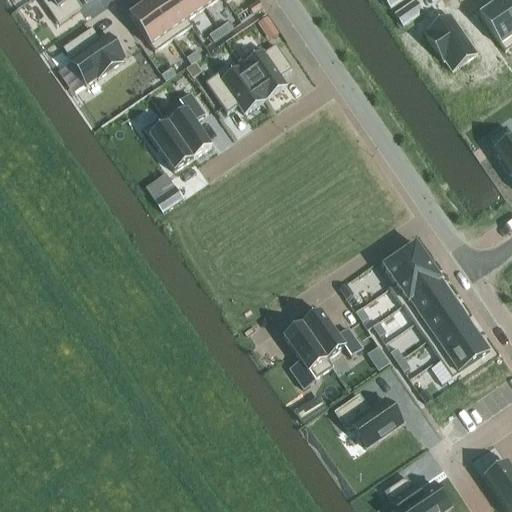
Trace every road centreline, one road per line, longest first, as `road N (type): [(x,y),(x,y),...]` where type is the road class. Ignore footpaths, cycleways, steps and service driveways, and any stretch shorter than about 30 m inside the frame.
road 1 (residential): [(257,335),(434,217)]
road 2 (residential): [(194,186),(337,86)]
road 3 (residential): [(337,86),(434,217)]
road 4 (residential): [(511,421),(449,461),(481,511)]
